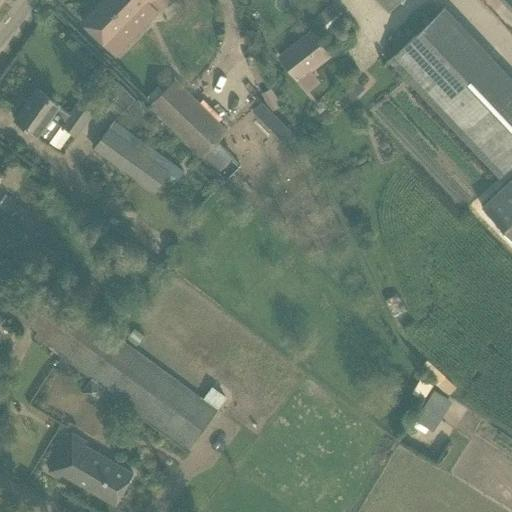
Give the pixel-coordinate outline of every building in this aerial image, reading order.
[(159,12),(170,0),(103,0),(83,21),(108,46),(149,3),(159,12)] [(380,0),(389,9),(397,0),(380,0)] [(511,0),(503,0),(511,9),(511,0)] [(346,19),(331,3),(310,22),(326,38),(346,19)] [(500,177),(511,165),(511,79),(444,8),(390,60),(500,177)] [(311,30),(277,55),(298,82),(311,71),(331,56),(311,30)] [(164,92),(150,106),(201,156),(217,172),(232,158),(215,142),(226,131),(175,80),(164,92)] [(282,106),(273,87),(261,92),(270,111),(282,106)] [(60,105),(38,88),(15,119),(49,143),(62,126),(76,137),(94,112),(79,102),(71,113),(60,105)] [(108,129),(94,148),(154,191),(168,172),(178,179),(183,171),(114,121),(108,129)] [(15,195),(30,172),(13,160),(4,174),(0,171),(0,203),(9,190),(15,195)] [(511,177),(481,207),(511,240),(511,177)] [(0,234),(11,242),(20,228),(3,217),(0,222),(0,234)] [(38,243),(21,230),(8,247),(26,260),(38,243)] [(0,251),(0,310),(26,330),(28,326),(37,332),(33,337),(67,361),(91,379),(105,389),(189,451),(217,411),(161,370),(119,339),(0,251)] [(419,420),(439,429),(454,398),(435,389),(419,420)] [(72,434),(59,455),(49,472),(59,478),(62,474),(115,505),(133,474),(85,446),(87,443),(72,434)]
